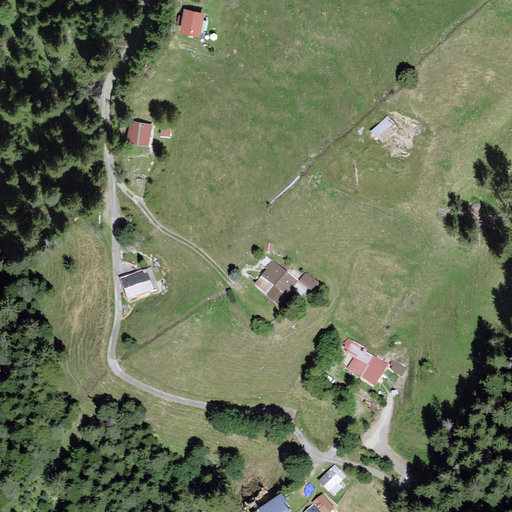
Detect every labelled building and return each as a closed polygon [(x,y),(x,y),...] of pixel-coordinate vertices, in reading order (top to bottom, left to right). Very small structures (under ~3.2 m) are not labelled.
[(202,14),(185,10),(181,33),(198,36),(202,14)] [(398,128),(387,118),(373,132),(383,143),(398,128)] [(151,126),(132,122),(129,142),(148,145),(151,126)] [(297,281),(273,260),(266,267),(269,269),(256,283),(278,302),(297,281)] [(143,276),(141,272),(123,279),(129,297),(152,288),(147,275),(143,276)] [(317,282),(306,273),(300,280),(312,289),(317,282)] [(366,349),(349,338),(346,343),(348,344),(344,350),(356,357),(350,367),(374,382),(384,365),(364,353),(366,349)] [(344,476),(334,467),(321,481),(335,494),(342,487),(338,483),(344,476)] [(288,505),(281,494),(260,509),(261,511),(288,511),(285,507),(288,505)] [(328,511),(333,508),(322,495),(314,503),(321,511),(328,511)]
